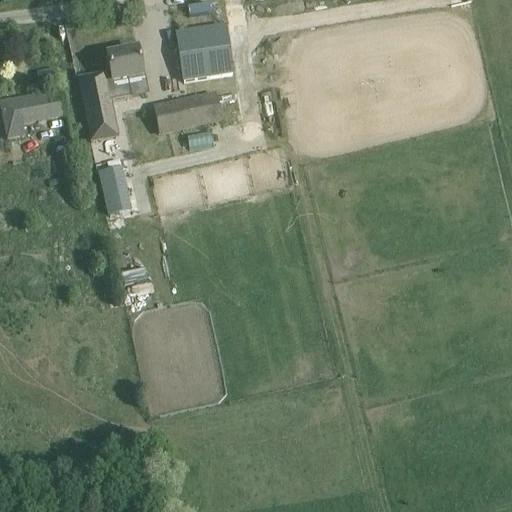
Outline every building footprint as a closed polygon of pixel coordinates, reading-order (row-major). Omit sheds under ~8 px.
[(222,19),(173,28),(183,77),(231,67),(222,19)] [(141,72),(137,52),(106,58),(111,84),(99,87),(98,79),(79,83),(92,144),(113,140),(105,99),(145,91),(141,72)] [(41,74),(44,91),(58,88),(54,71),(41,74)] [(66,118),(61,93),(0,105),(7,142),(24,138),(22,126),(66,118)] [(221,125),(215,95),(152,108),(158,139),(221,125)]
